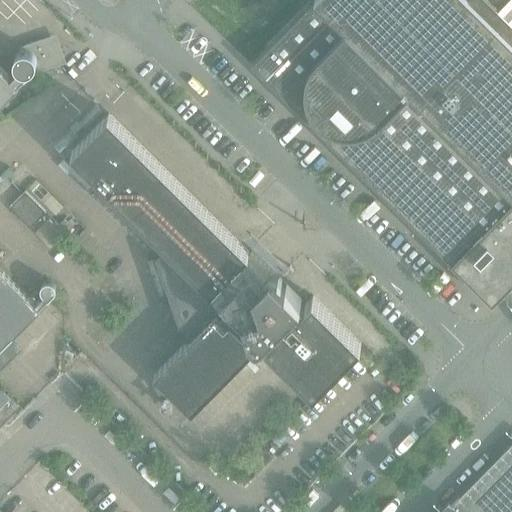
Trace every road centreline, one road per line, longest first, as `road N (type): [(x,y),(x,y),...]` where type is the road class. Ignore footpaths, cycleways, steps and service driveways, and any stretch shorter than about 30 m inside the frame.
road 1 (residential): [(136,22),(480,357)]
road 2 (residential): [(480,357),(327,511)]
road 3 (residential): [(152,511),(56,417),(0,474)]
road 4 (residential): [(411,511),(511,412)]
